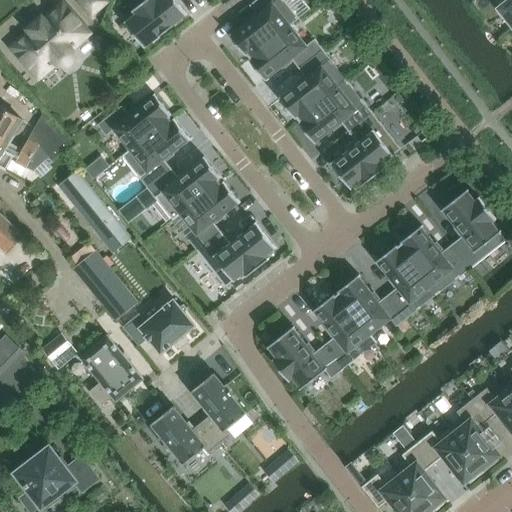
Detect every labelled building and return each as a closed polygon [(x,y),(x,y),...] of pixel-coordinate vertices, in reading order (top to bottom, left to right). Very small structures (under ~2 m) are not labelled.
[(109,7),(103,0),(81,0),(78,2),(92,20),(109,7)] [(177,1),(179,0),(146,0),(133,11),(134,12),(135,11),(137,14),(127,22),(126,21),(125,22),(146,48),(147,47),(146,46),(160,36),(160,37),(174,27),(173,26),(186,15),(187,16),(188,15),(177,1)] [(299,18),(284,0),(257,0),(250,6),(257,15),(232,35),(231,34),(230,35),(247,56),(248,55),(250,57),(299,18)] [(511,23),(511,0),(500,9),(511,23)] [(88,33),(63,5),(45,20),(42,17),(28,29),(31,33),(14,48),(39,77),(55,62),(57,64),(59,65),(61,66),(63,66),(65,66),(67,65),(69,64),(71,63),(72,62),(73,60),(74,58),(74,56),(74,54),(74,51),(73,50),(72,48),(88,33)] [(315,40),(307,46),(291,26),(299,19),(299,18),(250,57),(251,59),(250,60),(266,81),(268,80),(267,79),(292,59),(299,69),(323,50),(315,40)] [(348,81),(323,50),(299,69),(307,78),(282,98),(281,97),(280,98),(297,119),(298,118),(299,120),(348,81)] [(348,81),(299,120),(300,122),(299,122),(316,144),(317,143),(316,142),(341,122),(349,132),(373,113),(348,81)] [(172,118),(171,116),(172,115),(155,94),(154,95),(155,96),(130,116),(122,106),(98,125),(106,136),(114,129),(130,150),(131,151),(172,118)] [(72,144),(31,98),(25,105),(42,118),(23,150),(34,156),(40,146),(51,160),(61,152),(72,144)] [(0,136),(10,142),(23,121),(0,107),(0,136)] [(401,149),(373,113),(349,132),(358,144),(333,163),(332,162),(331,163),(352,190),(353,189),(352,188),(362,180),(365,183),(364,184),(364,185),(387,167),(386,166),(385,167),(382,164),(392,156),(393,157),(394,156),(393,155),(401,149)] [(189,140),(190,141),(191,140),(174,119),(173,120),(172,118),(131,151),(130,150),(122,156),(125,159),(125,158),(137,174),(148,188),(172,169),(164,160),(189,140)] [(6,150),(10,143),(10,142),(0,136),(0,167),(6,171),(15,156),(6,150)] [(26,169),(34,156),(23,150),(16,163),(26,169)] [(222,181),(220,179),(221,178),(205,157),(203,158),(204,159),(179,178),(172,169),(148,188),(137,196),(147,209),(158,201),(158,202),(159,201),(171,216),(171,217),(173,220),(181,214),(180,213),(222,181)] [(131,238),(109,212),(76,171),(58,185),(113,253),(131,238)] [(239,203),(240,204),(241,203),(224,181),(223,182),(222,181),(180,213),(181,214),(197,234),(189,240),(197,251),(221,232),(214,223),(239,203)] [(492,222),(495,219),(495,220),(497,219),(479,197),(478,198),(479,199),(476,201),(468,192),(469,191),(468,190),(442,210),(443,211),(444,210),(463,236),(452,245),(471,269),(507,241),(500,233),(501,232),(500,231),(499,232),(492,222)] [(23,236),(0,214),(0,246),(7,253),(23,236)] [(265,256),(275,249),(276,250),(277,249),(256,222),(255,223),(256,224),(231,244),(221,232),(197,251),(226,287),(234,281),(235,282),(236,281),(235,280),(245,272),(247,275),(246,276),(247,277),(269,260),(268,258),(267,259),(265,256)] [(452,245),(442,252),(422,227),(423,227),(422,225),(401,242),(402,244),(400,245),(439,294),(471,269),(452,245)] [(90,243),(71,258),(77,266),(74,269),(117,321),(139,303),(90,243)] [(400,245),(399,246),(398,245),(376,262),(377,263),(378,262),(398,287),(389,295),(408,319),(439,294),(400,245)] [(389,295),(379,302),(360,277),(361,276),(360,275),(338,292),(339,293),(338,294),(370,335),(392,318),(398,326),(408,319),(389,295)] [(338,294),(336,296),(335,295),(314,312),(314,313),(316,312),(335,337),(326,344),(345,368),(377,343),(370,335),(338,294)] [(138,317),(123,329),(137,346),(148,337),(161,354),(175,342),(176,343),(177,342),(176,342),(181,338),(181,339),(182,338),(181,337),(195,326),(184,313),(188,310),(184,305),(180,307),(174,300),(144,325),(138,317)] [(326,344),(314,354),(294,329),(295,328),(294,327),(268,348),(269,349),(270,348),(278,358),(275,360),(274,359),(273,360),(274,361),(290,382),(291,381),(291,380),(294,378),(300,387),(299,388),(300,389),(324,370),(331,379),(345,368),(326,344)] [(62,332),(42,348),(59,369),(79,353),(62,332)] [(0,368),(20,348),(6,335),(0,341),(0,368)] [(108,336),(81,358),(101,383),(90,392),(102,406),(112,397),(116,402),(144,379),(108,336)] [(247,414),(236,401),(238,400),(239,399),(231,389),(226,384),(225,385),(226,385),(224,386),(216,376),(215,375),(215,374),(214,373),(192,391),(193,393),(193,392),(211,415),(202,422),(220,445),(232,436),(227,430),(247,414)] [(511,394),(505,385),(493,395),(487,388),(472,400),(489,421),(498,413),(511,430),(511,394)] [(500,455),(479,429),(489,421),(472,400),(457,412),(466,424),(455,433),(451,428),(451,429),(485,472),(499,461),(497,458),(500,455)] [(220,445),(202,422),(193,430),(175,408),(175,407),(174,406),(152,424),(153,425),(162,437),(161,438),(160,439),(172,454),(173,453),(174,452),(184,463),(184,465),(194,457),(205,448),(209,454),(220,445)] [(485,472),(451,429),(438,438),(433,431),(418,443),(434,464),(444,457),(465,483),(468,480),(471,483),(485,472)] [(446,498),(425,472),(434,464),(418,443),(402,455),(412,467),(400,476),(397,471),(396,472),(427,511),(434,511),(445,504),(442,501),(446,498)] [(42,507),(78,479),(86,489),(99,479),(82,457),(66,469),(50,447),(30,463),(28,460),(18,467),(20,470),(16,473),(30,491),(20,498),(31,511),(32,511),(41,505),(42,507)] [(265,470),(275,482),(299,462),(288,451),(265,470)] [(427,511),(396,472),(384,481),(378,474),(362,487),(379,508),(389,500),(398,511),(427,511)] [(225,504),(232,511),(240,511),(259,496),(249,484),(225,504)]
